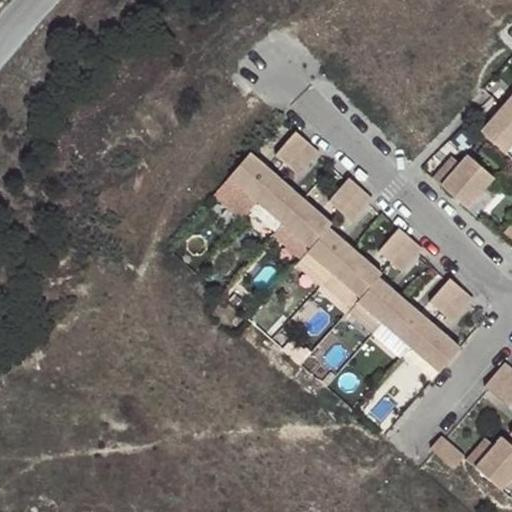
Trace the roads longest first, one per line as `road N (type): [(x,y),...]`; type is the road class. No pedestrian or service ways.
road 1 (residential): [(276,77),(511,299)]
road 2 (residential): [(414,432),(511,314)]
